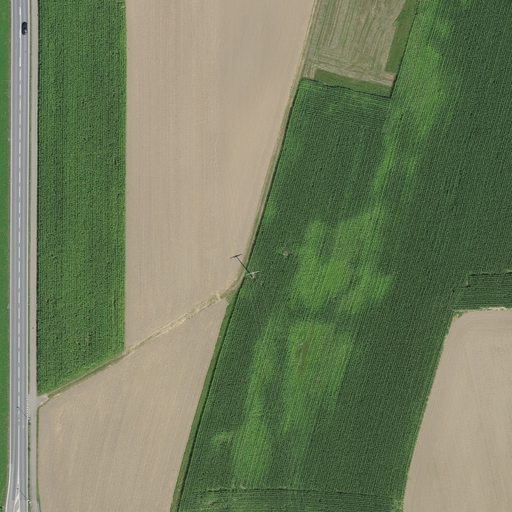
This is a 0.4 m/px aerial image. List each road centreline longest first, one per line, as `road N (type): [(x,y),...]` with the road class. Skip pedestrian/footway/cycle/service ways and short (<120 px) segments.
road 1 (track): [(31,405),(236,285),(315,0)]
road 2 (primary): [(19,511),(19,0)]
